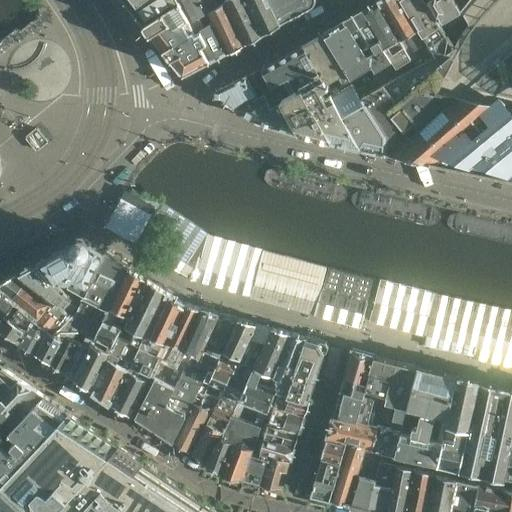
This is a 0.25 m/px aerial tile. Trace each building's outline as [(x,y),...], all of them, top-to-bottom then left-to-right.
[(125,0),(142,22),(143,22),(176,0),(125,0)] [(209,43),(203,31),(198,33),(182,0),(176,0),(143,22),(150,34),(151,33),(153,36),(157,40),(183,74),(211,60),(204,46),(209,43)] [(228,51),(203,0),(182,0),(198,33),(203,31),(209,43),(204,46),(211,60),(227,51),(228,51)] [(245,42),(227,4),(218,8),(214,0),(203,0),(228,51),(245,42)] [(262,33),(246,0),(225,0),(227,4),(245,42),(246,42),(246,41),(262,33)] [(281,23),(270,0),(246,0),(262,33),(263,33),(265,32),(264,31),(279,22),(280,24),(281,23)] [(270,0),(281,23),(310,8),(311,7),(312,7),(313,6),(310,4),(311,0),(270,0)] [(511,0),(458,0),(468,17),(448,29),(457,44),(435,57),(417,68),(413,61),(397,70),(393,62),(370,75),(372,78),(357,87),(387,138),(384,152),(423,161),(442,165),(511,179),(511,0)] [(435,57),(401,0),(381,0),(380,1),(378,1),(379,2),(413,61),(417,68),(435,57)] [(438,23),(425,0),(401,0),(435,57),(457,44),(448,29),(443,20),(438,23)] [(458,0),(429,0),(437,13),(438,12),(443,20),(448,29),(468,17),(458,0)] [(413,61),(379,2),(363,10),(379,38),(393,62),(397,70),(413,61)] [(379,38),(363,10),(362,11),(361,11),(360,11),(361,12),(348,20),(347,19),(346,20),(361,48),(379,38)] [(393,62),(379,38),(361,48),(346,20),(344,21),(344,22),(341,23),(339,23),(340,24),(330,30),(329,29),(323,33),(349,79),(354,89),(357,87),(372,78),(370,75),(393,62)] [(349,79),(323,33),(321,34),(306,43),(304,44),(322,76),(330,90),(349,79)] [(330,139),(301,88),(322,76),(304,44),(261,67),(272,87),(298,131),(330,139)] [(272,87),(261,67),(247,74),(259,94),(272,87)] [(259,94),(247,74),(245,75),(246,75),(234,82),(234,81),(232,82),(232,83),(221,88),(220,88),(220,89),(219,89),(219,96),(220,96),(221,97),(234,105),(236,106),(259,94)] [(362,148),(335,99),(330,90),(322,76),(301,88),(330,139),(362,148)] [(272,87),(259,94),(236,106),(259,120),(281,126),(280,130),(296,135),(298,131),(272,87)] [(387,138),(357,87),(354,89),(335,99),(362,148),(384,152),(387,138)] [(48,141),(37,128),(26,137),(37,150),(48,141)] [(158,202),(129,195),(128,195),(128,197),(128,200),(128,203),(129,205),(129,208),(135,217),(134,220),(138,224),(138,226),(138,228),(139,229),(140,231),(140,233),(142,234),(157,213),(158,206),(158,202)] [(194,270),(201,252),(208,234),(163,204),(157,213),(142,235),(194,270)] [(208,233),(208,234),(195,270),(253,286),(258,268),(264,249),(208,233)] [(72,318),(105,252),(91,243),(90,243),(89,243),(88,242),(85,239),(84,239),(82,239),(80,239),(78,239),(77,239),(74,242),(73,242),(72,243),(72,242),(71,242),(40,259),(18,271),(72,318)] [(264,249),(259,268),(254,286),(317,303),(321,285),(326,265),(264,249)] [(93,339),(95,335),(129,267),(129,266),(105,252),(72,318),(51,361),(63,369),(75,377),(93,339)] [(128,315),(146,278),(129,267),(95,335),(107,343),(113,347),(122,327),(113,322),(119,310),(128,315)] [(363,318),(373,279),(326,269),(317,304),(363,318)] [(72,318),(18,271),(0,281),(0,327),(19,341),(51,361),(72,318)] [(131,361),(166,290),(146,278),(128,315),(122,327),(113,347),(112,348),(131,361)] [(423,301),(383,289),(381,289),(380,288),(378,288),(377,288),(375,289),(374,289),(372,290),(371,291),(370,292),(364,317),(424,334),(431,309),(431,307),(430,306),(429,305),(428,303),(426,302),(425,301),(423,301)] [(167,339),(185,301),(166,290),(131,361),(130,365),(148,377),(167,339)] [(472,347),(483,304),(436,293),(431,313),(425,334),(440,339),(472,347)] [(176,358),(202,307),(185,301),(167,339),(174,342),(168,354),(176,358)] [(511,355),(511,311),(483,304),(472,347),(511,355)] [(194,363),(220,312),(202,307),(176,358),(188,361),(194,363)] [(212,367),(238,317),(220,312),(194,363),(209,366),(212,367)] [(225,388),(255,322),(238,317),(212,367),(209,366),(197,389),(207,394),(213,382),(225,388)] [(227,424),(230,417),(272,326),(255,322),(225,388),(222,393),(234,399),(228,410),(217,405),(211,416),(227,424)] [(270,386),(291,332),(272,326),(230,417),(237,418),(241,416),(244,405),(242,401),(264,407),(260,409),(257,421),(259,425),(262,426),(274,387),(270,386)] [(289,392),(308,336),(291,332),(270,386),(274,387),(281,389),(289,392)] [(309,399),(326,346),(324,341),(308,336),(289,392),(289,393),(309,399)] [(148,377),(130,365),(131,361),(112,348),(113,347),(107,343),(105,347),(93,339),(75,377),(92,388),(93,389),(112,401),(130,413),(148,377)] [(368,382),(376,356),(353,349),(341,390),(354,394),(358,379),(368,382)] [(400,430),(406,407),(416,366),(376,356),(368,382),(358,379),(354,394),(341,390),(327,438),(346,444),(365,450),(366,446),(373,448),(373,449),(395,454),(400,430)] [(192,400),(195,395),(197,389),(209,366),(194,363),(188,361),(175,386),(155,375),(134,416),(173,440),(194,401),(192,400)] [(0,441),(45,394),(3,366),(0,369),(0,390),(4,393),(0,397),(0,441)] [(431,438),(436,412),(449,415),(458,377),(447,374),(447,373),(429,368),(429,369),(416,366),(406,407),(420,410),(416,427),(412,426),(410,433),(400,430),(395,454),(438,463),(443,441),(431,438)] [(460,469),(480,381),(458,377),(449,415),(447,423),(457,425),(454,439),(444,436),(443,441),(438,463),(460,469)] [(505,479),(511,445),(511,387),(480,381),(460,469),(505,479)] [(304,415),(309,399),(289,393),(289,392),(281,389),(275,406),(304,415)] [(0,484),(70,411),(45,394),(0,441),(0,484)] [(189,451),(210,409),(199,404),(202,398),(195,395),(192,400),(194,401),(173,440),(174,440),(189,451)] [(299,431),(304,415),(275,406),(270,423),(271,423),(299,431)] [(0,508),(4,511),(96,511),(145,460),(85,420),(70,411),(0,484),(0,508)] [(209,458),(220,436),(224,428),(226,429),(228,424),(227,424),(211,416),(193,453),(207,463),(209,458)] [(254,448),(261,428),(262,426),(259,425),(237,418),(230,417),(227,424),(228,424),(226,429),(224,428),(220,436),(233,440),(223,472),(245,478),(253,453),(254,448)] [(291,459),(297,438),(299,431),(271,423),(269,430),(261,428),(254,448),(262,451),(269,453),(291,459)] [(223,472),(233,440),(220,436),(209,458),(207,463),(223,472)] [(341,462),(346,444),(327,438),(322,456),(341,462)] [(350,503),(363,457),(365,450),(346,444),(341,462),(330,498),(350,503)] [(260,483),(269,453),(262,451),(260,456),(253,453),(245,478),(260,483)] [(282,487),(291,459),(269,453),(260,483),(282,487)] [(330,498),(341,462),(322,456),(311,493),(330,498)] [(387,511),(397,464),(380,461),(363,457),(350,503),(387,511)] [(209,511),(214,506),(145,460),(96,511),(209,511)] [(390,511),(404,511),(413,468),(397,464),(387,511),(390,511)] [(427,511),(435,473),(413,468),(404,511),(427,511)] [(450,511),(457,479),(435,473),(427,511),(450,511)] [(472,511),(474,505),(478,484),(457,479),(450,511),(472,511)] [(511,511),(511,490),(501,488),(478,484),(474,505),(497,510),(496,511),(511,511)]
